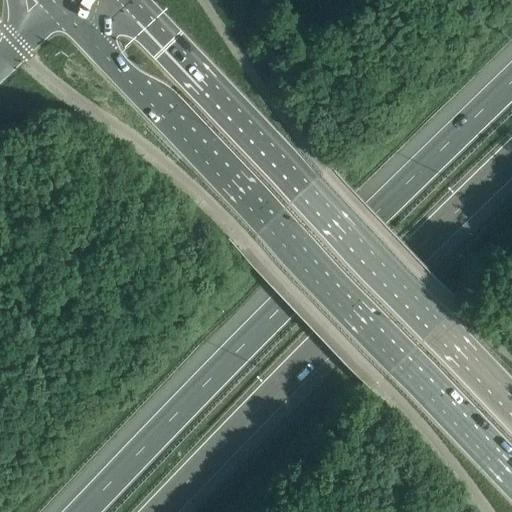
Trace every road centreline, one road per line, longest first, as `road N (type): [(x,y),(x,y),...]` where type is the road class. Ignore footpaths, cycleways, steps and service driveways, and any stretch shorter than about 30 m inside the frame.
road 1 (secondary): [(51,14),(268,224),(511,483)]
road 2 (motorway): [(511,86),(253,334),(85,511)]
road 3 (secondary): [(511,399),(133,0)]
road 4 (motorway): [(160,511),(511,168)]
